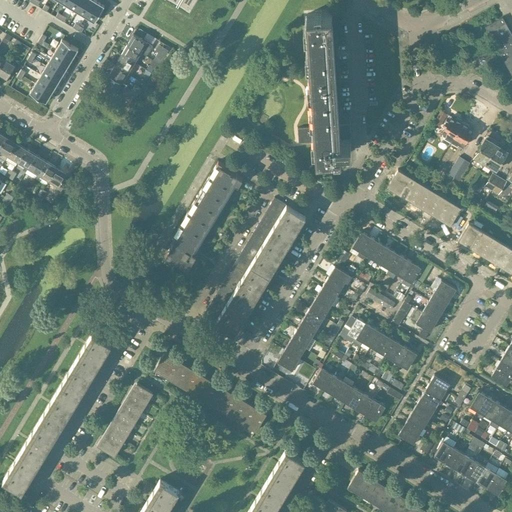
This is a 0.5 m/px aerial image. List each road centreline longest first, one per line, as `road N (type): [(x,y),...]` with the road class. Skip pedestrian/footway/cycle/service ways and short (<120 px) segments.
road 1 (residential): [(143,305),(108,286),(100,170),(47,131)]
road 2 (residential): [(241,365),(335,205),(351,200)]
road 3 (residential): [(143,305),(56,450)]
road 4 (residential): [(480,511),(337,423)]
road 5 (residential): [(481,280),(351,200)]
road 6 (residential): [(125,0),(47,131)]
road 7 (residential): [(351,200),(418,87)]
